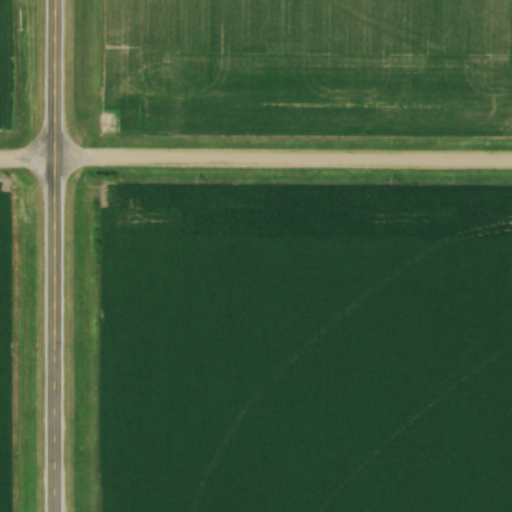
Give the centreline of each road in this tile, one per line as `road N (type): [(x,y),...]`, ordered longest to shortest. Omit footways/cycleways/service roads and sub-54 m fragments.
road 1 (residential): [(511,159),(0,157)]
road 2 (tertiary): [(56,511),(57,0)]
